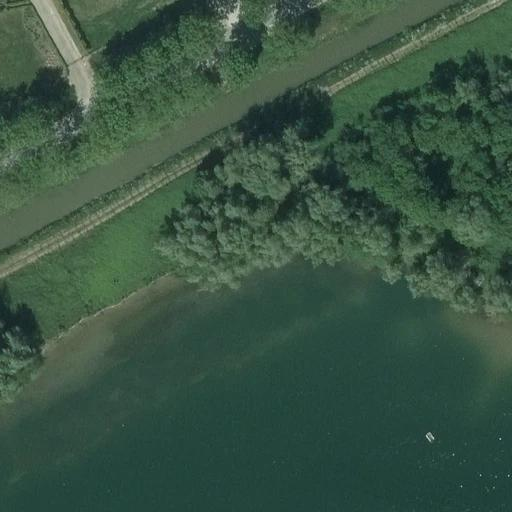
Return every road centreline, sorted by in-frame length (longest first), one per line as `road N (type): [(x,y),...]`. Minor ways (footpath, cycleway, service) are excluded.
road 1 (track): [(502,0),(0,273)]
road 2 (tertiary): [(0,149),(275,0)]
